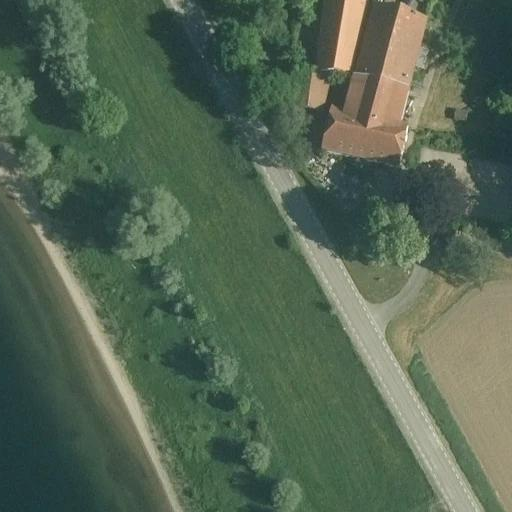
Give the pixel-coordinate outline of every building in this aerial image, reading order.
[(332,0),(322,0),(313,77),(313,79),(327,81),(351,84),(366,8),(332,0)] [(372,11),(352,86),(405,100),(425,25),(372,11)] [(322,116),(327,81),(313,79),(313,77),(292,75),(288,113),(322,116)] [(364,109),(361,123),(397,131),(405,100),(352,86),(347,105),(364,109)] [(361,123),(329,116),(320,156),(397,173),(406,133),(397,131),(361,123)]
